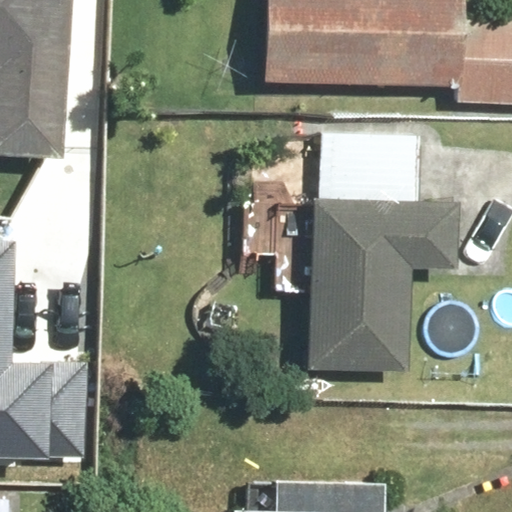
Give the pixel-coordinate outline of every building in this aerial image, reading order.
[(0,0),(0,156),(58,159),(64,0),(0,0)] [(257,0),(254,84),(455,91),(454,106),(511,108),(511,23),(457,21),(458,0),(257,0)] [(450,200),(409,198),(412,138),(317,134),(315,194),(308,194),(300,369),(402,373),(406,269),(447,270),(450,200)] [(0,237),(0,444),(85,446),(86,343),(6,342),(8,237),(0,237)] [(376,511),(377,486),(246,481),(245,508),(229,507),(229,511),(376,511)]
